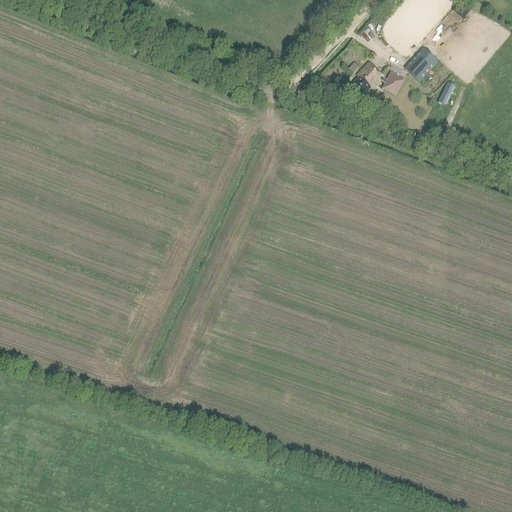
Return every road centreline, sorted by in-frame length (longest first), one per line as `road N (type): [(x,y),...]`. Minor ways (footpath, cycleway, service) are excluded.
road 1 (unclassified): [(511,183),(43,0)]
road 2 (track): [(291,92),(377,0)]
